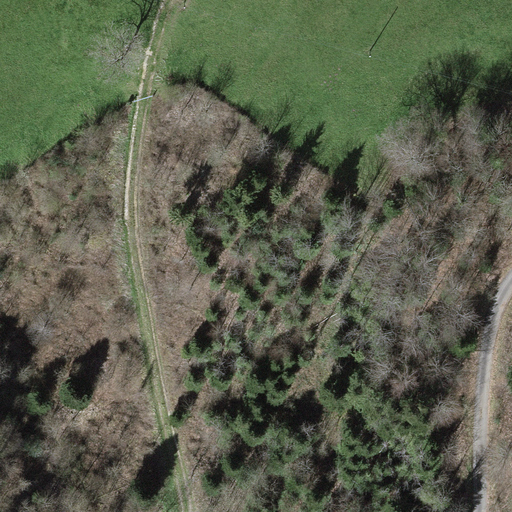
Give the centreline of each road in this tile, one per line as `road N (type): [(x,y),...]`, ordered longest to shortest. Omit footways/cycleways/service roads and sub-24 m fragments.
road 1 (track): [(177,511),(143,209),(144,71),(161,0)]
road 2 (track): [(511,277),(496,302),(485,350),(479,511)]
